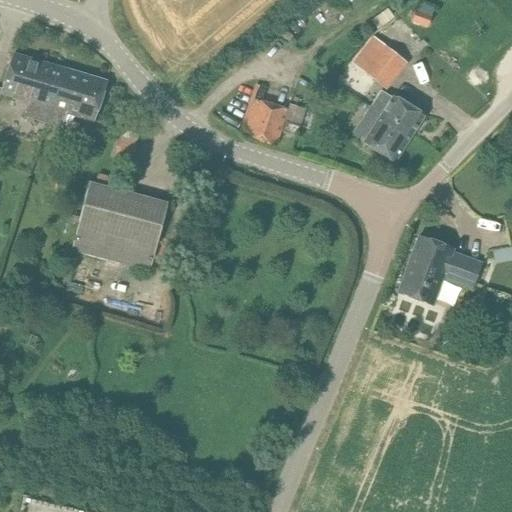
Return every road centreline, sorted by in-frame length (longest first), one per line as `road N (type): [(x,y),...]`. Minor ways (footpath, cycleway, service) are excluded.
road 1 (tertiary): [(396,210),(219,146),(185,124),(91,27)]
road 2 (tertiary): [(272,511),(396,210)]
road 3 (unclassified): [(396,210),(511,99)]
